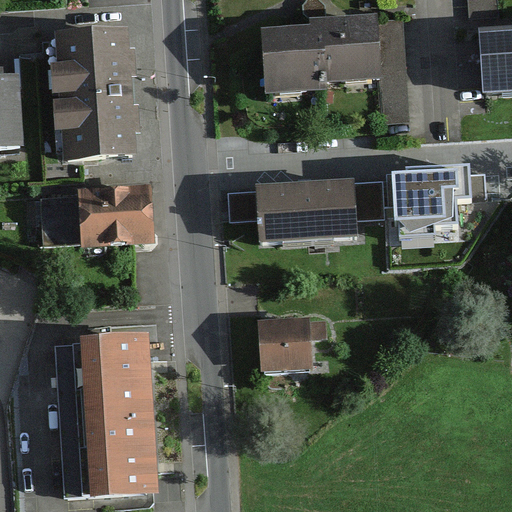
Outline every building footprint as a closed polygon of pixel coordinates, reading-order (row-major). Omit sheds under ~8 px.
[(498,0),(470,0),(471,11),(499,10),(498,0)] [(335,39),(267,41),(269,101),(346,98),(346,89),(402,87),(400,25),(335,28),(335,39)] [(145,36),(71,40),(78,167),(153,163),(149,100),(145,36)] [(511,36),(481,38),(482,43),(485,100),(485,102),(511,100),(511,36)] [(32,83),(0,84),(0,155),(37,153),(32,83)] [(473,177),(390,183),(394,238),(477,233),(473,177)] [(381,185),(228,196),(230,225),(258,223),(260,251),(359,244),(358,223),(384,222),(381,185)] [(162,248),(159,193),(92,197),(91,202),(45,205),(48,246),(97,243),(97,251),(162,248)] [(322,328),(261,330),(263,373),(323,370),(322,328)] [(154,422),(149,343),(55,348),(63,502),(158,497),(154,422)]
